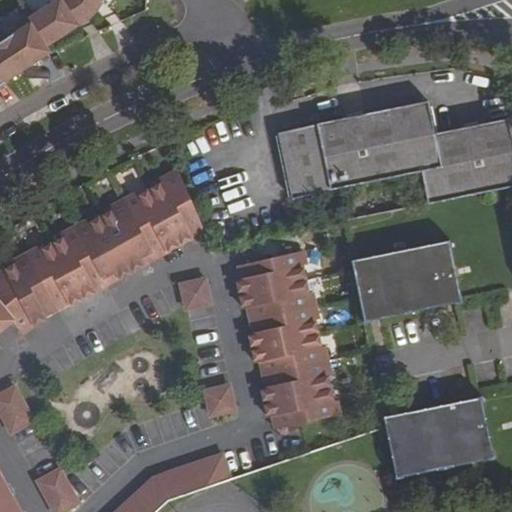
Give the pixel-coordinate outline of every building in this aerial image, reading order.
[(0,78),(4,76),(8,82),(40,61),(36,55),(49,47),(95,16),(105,0),(55,0),(29,18),(33,22),(0,42),(0,78)] [(49,47),(36,55),(40,61),(53,52),(49,47)] [(4,76),(0,78),(0,87),(8,82),(4,76)] [(428,101),(316,126),(331,190),(331,191),(421,171),(428,205),(511,187),(511,133),(509,119),(436,135),(428,101)] [(316,126),(279,134),(292,200),(331,190),(316,126)] [(162,184),(150,191),(180,245),(193,238),(191,235),(189,231),(194,228),(197,233),(204,229),(178,170),(160,180),(162,184)] [(124,201),(154,256),(160,253),(157,248),(163,245),(165,250),(167,252),(180,245),(150,191),(137,197),(135,194),(124,201)] [(113,211),(101,217),(131,272),(144,265),(143,262),(140,258),(146,255),(149,259),(154,256),(124,201),(112,207),(113,211)] [(75,228),(106,283),(112,280),(109,275),(115,272),(117,277),(118,279),(131,272),(101,217),(89,224),(87,221),(75,228)] [(65,238),(53,244),(83,299),(96,292),(95,289),(92,285),(98,282),(100,286),(106,283),(75,228),(63,234),(65,238)] [(450,242),(351,262),(364,323),(463,303),(450,242)] [(27,255),(57,310),(63,307),(61,302),(66,299),(68,304),(70,306),(83,299),(53,244),(41,251),(38,248),(27,255)] [(303,252),(239,266),(241,273),(245,272),(247,278),(242,279),(237,280),(240,295),(305,280),(302,266),(306,265),(303,252)] [(20,302),(34,326),(47,319),(46,316),(44,311),(49,309),(51,313),(57,310),(27,255),(14,261),(16,264),(4,271),(9,281),(20,302)] [(0,273),(0,287),(9,281),(4,271),(0,273)] [(206,279),(180,285),(186,310),(212,305),(206,279)] [(305,280),(240,295),(243,309),(248,308),(253,307),(254,313),(250,314),(251,321),(316,306),(312,293),(308,293),(305,280)] [(9,281),(0,287),(0,306),(6,314),(20,302),(9,281)] [(20,302),(6,314),(12,321),(23,334),(34,326),(20,302)] [(0,330),(12,321),(6,314),(0,306),(0,330)] [(316,306),(251,321),(253,328),(258,326),(259,333),(254,334),(250,335),(253,349),(318,334),(315,321),(319,320),(316,306)] [(318,334),(253,349),(256,364),(261,363),(266,362),(267,368),(263,369),(264,375),(328,360),(325,347),(321,348),(318,334)] [(264,375),(265,382),(270,381),(271,387),(267,388),(262,389),(265,404),(330,389),(327,375),(331,374),(328,360),(264,375)] [(15,386),(0,395),(0,412),(12,434),(34,421),(15,386)] [(235,411),(230,386),(205,391),(210,416),(235,411)] [(330,389),(265,404),(268,418),(273,417),(278,416),(279,422),(274,423),(276,429),(340,415),(337,401),(334,402),(330,389)] [(482,396),(383,417),(396,478),(494,458),(482,396)] [(185,467),(194,493),(232,480),(223,454),(185,467)] [(116,511),(157,511),(169,502),(194,493),(185,467),(154,477),(116,511)] [(60,469),(37,481),(54,511),(63,511),(79,503),(60,469)] [(0,511),(18,511),(20,511),(0,474),(0,511)]
